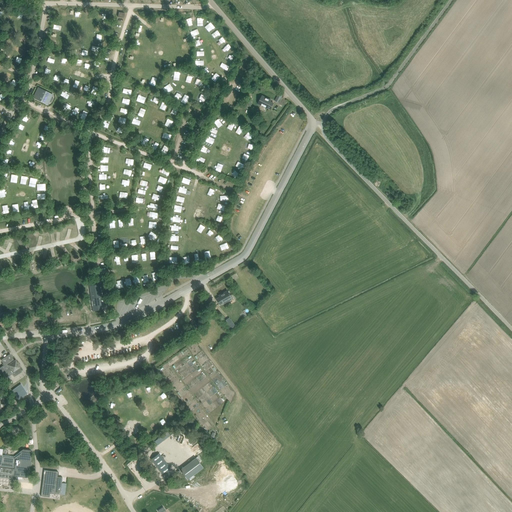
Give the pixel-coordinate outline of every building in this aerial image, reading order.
[(207,22),(201,28),(205,32),(211,27),(207,22)] [(207,34),(211,39),(217,34),(213,29),(207,34)] [(219,36),(214,40),(218,44),(222,41),(219,36)] [(224,52),(229,48),(225,43),(220,48),(224,52)] [(42,57),(48,62),(52,57),(45,52),(42,57)] [(74,67),(79,63),(75,58),(70,61),(74,67)] [(173,70),(170,78),(175,80),(178,71),(173,70)] [(195,85),(198,79),(192,77),(189,82),(195,85)] [(164,93),(168,88),(164,84),(159,89),(164,93)] [(53,95),(42,90),(38,87),(33,97),(48,104),(49,102),(51,103),(51,102),(53,99),(53,98),(52,97),(53,95)] [(132,101),(140,104),(142,98),(134,95),(132,101)] [(194,100),(200,105),(203,100),(198,96),(194,100)] [(271,100),(262,96),(258,104),(267,108),(268,107),(271,109),(274,103),(270,102),(271,100)] [(155,109),(161,111),(164,103),(158,101),(155,109)] [(70,107),(66,115),(73,118),(76,110),(70,107)] [(140,110),(132,107),(130,113),(138,115),(140,110)] [(20,118),(25,126),(29,123),(24,116),(20,118)] [(129,123),(134,126),(137,120),(132,117),(129,123)] [(210,120),(213,127),(218,124),(215,117),(210,120)] [(117,119),(115,125),(114,125),(111,132),(119,135),(121,128),(120,127),(122,120),(117,119)] [(227,131),(231,124),(226,121),(222,129),(227,131)] [(236,135),(241,129),(236,126),(232,132),(236,135)] [(15,140),(18,135),(11,132),(9,137),(15,140)] [(41,137),(34,133),(32,138),(39,142),(41,137)] [(71,137),(67,137),(68,142),(76,142),(75,133),(71,133),(71,137)] [(239,153),(237,158),(245,161),(247,156),(239,153)] [(235,162),(233,167),(240,170),(242,165),(235,162)] [(233,178),(237,175),(232,169),(229,172),(233,178)] [(160,186),(163,180),(156,177),(153,182),(160,186)] [(198,195),(201,186),(196,184),(193,192),(198,195)] [(152,185),(150,190),(158,193),(160,188),(152,185)] [(133,195),(140,197),(142,190),(135,188),(133,195)] [(210,199),(212,191),(205,189),(203,197),(210,199)] [(168,215),(168,223),(176,223),(176,215),(168,215)] [(103,225),(108,230),(112,226),(107,221),(103,225)] [(196,221),(191,228),(197,232),(202,225),(196,221)] [(167,225),(166,242),(173,242),(174,236),(171,236),(172,232),(175,233),(175,225),(167,225)] [(206,228),(202,234),(207,238),(211,231),(206,228)] [(149,233),(146,237),(154,241),(156,237),(149,233)] [(215,243),(219,236),(215,233),(211,240),(215,243)] [(216,244),(220,251),(227,248),(223,240),(216,244)] [(103,308),(102,303),(102,302),(103,302),(102,297),(100,284),(89,286),(93,309),(103,308)] [(219,297),(216,299),(219,304),(223,303),(232,298),(227,291),(219,296),(219,297)] [(229,318),(226,321),(231,328),(234,325),(229,318)] [(0,369),(6,378),(8,376),(12,373),(14,376),(21,372),(19,368),(20,367),(19,365),(19,364),(18,362),(17,363),(16,360),(14,361),(10,355),(2,360),(3,363),(2,364),(3,366),(0,368),(0,369)] [(170,392),(161,399),(164,402),(172,395),(170,392)] [(177,401),(169,408),(171,411),(180,404),(177,401)] [(122,411),(114,417),(116,421),(125,414),(122,411)] [(165,412),(162,415),(168,423),(171,421),(165,412)] [(156,418),(153,421),(160,430),(163,427),(156,418)] [(128,419),(120,425),(122,429),(131,422),(128,419)] [(148,425),(145,427),(151,436),(154,434),(148,425)] [(139,431),(136,434),(142,443),(145,440),(139,431)] [(29,475),(30,466),(31,466),(32,465),(32,463),(31,462),(32,452),(30,450),(23,449),(19,451),(14,456),(0,454),(0,476),(14,479),(17,479),(18,476),(26,478),(29,475)] [(150,459),(163,475),(171,469),(159,453),(150,459)] [(40,486),(39,491),(42,491),(41,496),(49,497),(50,493),(60,494),(64,495),(64,488),(61,488),(62,482),(62,476),(58,476),(58,471),(44,470),(42,487),(40,486)]
